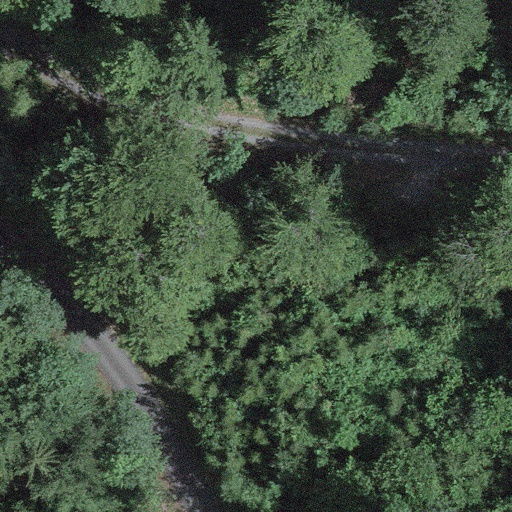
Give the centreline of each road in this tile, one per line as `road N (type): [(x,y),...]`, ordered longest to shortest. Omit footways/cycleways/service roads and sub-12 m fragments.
road 1 (track): [(0,31),(183,109),(369,142),(511,148)]
road 2 (track): [(206,511),(156,414),(63,287),(0,229)]
